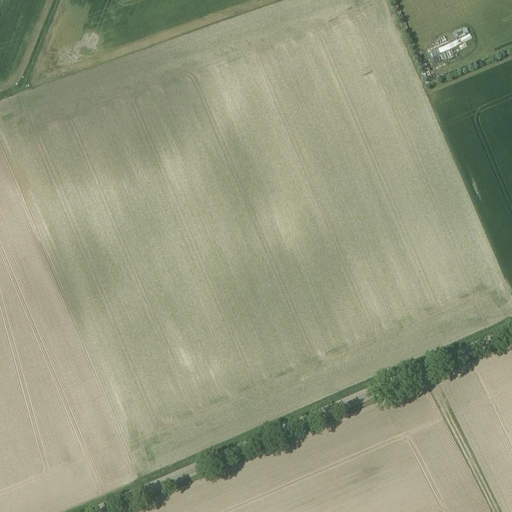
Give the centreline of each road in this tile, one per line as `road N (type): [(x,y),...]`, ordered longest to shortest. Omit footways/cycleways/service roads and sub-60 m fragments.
road 1 (tertiary): [(96,511),(511,329)]
road 2 (track): [(423,368),(493,511)]
